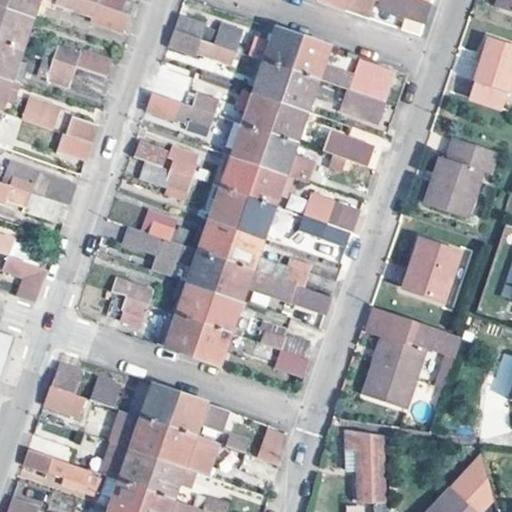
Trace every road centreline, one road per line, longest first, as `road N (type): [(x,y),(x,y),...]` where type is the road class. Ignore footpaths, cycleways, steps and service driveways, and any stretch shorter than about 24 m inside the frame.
road 1 (residential): [(315,422),(439,66)]
road 2 (residential): [(167,0),(50,325)]
road 3 (residential): [(315,422),(50,325)]
road 4 (residential): [(242,0),(439,66)]
road 5 (residential): [(50,325),(0,460)]
